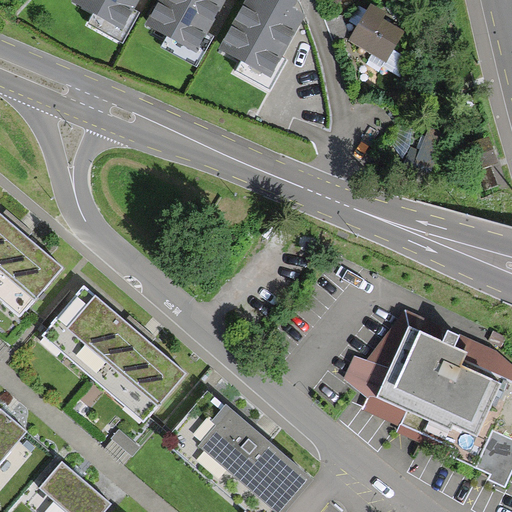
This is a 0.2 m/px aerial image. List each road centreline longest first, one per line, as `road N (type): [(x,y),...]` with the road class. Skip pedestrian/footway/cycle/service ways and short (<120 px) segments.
road 1 (residential): [(79,207),(85,221),(426,511)]
road 2 (primary): [(349,205),(511,288)]
road 3 (primary): [(511,245),(349,205)]
road 4 (primary): [(349,205),(202,145)]
road 5 (residential): [(17,84),(36,108),(61,183),(79,207)]
road 6 (primary): [(202,145),(92,85)]
